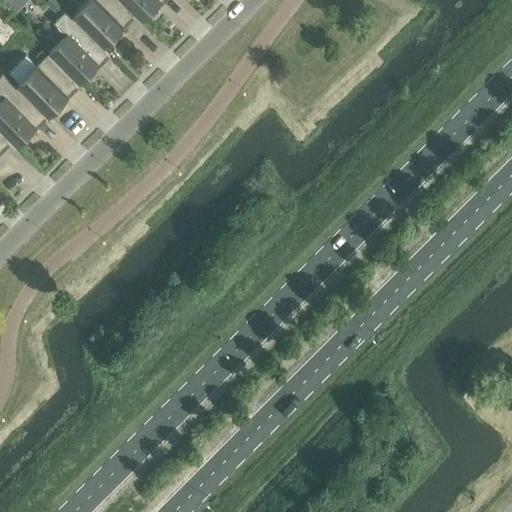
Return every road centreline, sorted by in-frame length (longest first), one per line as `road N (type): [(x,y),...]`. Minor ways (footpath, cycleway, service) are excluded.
road 1 (primary): [(511,74),(73,511)]
road 2 (primary): [(168,511),(511,169)]
road 3 (residential): [(0,251),(253,0)]
